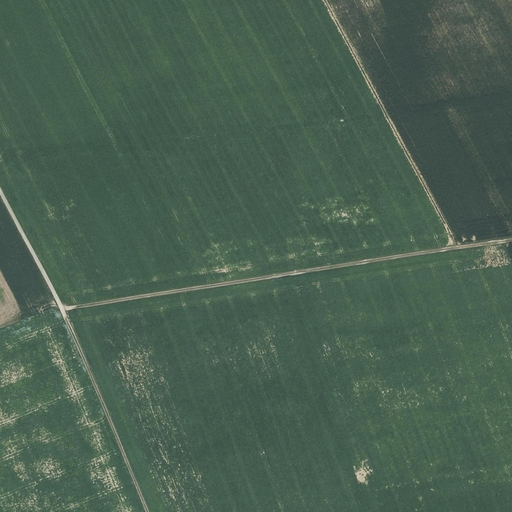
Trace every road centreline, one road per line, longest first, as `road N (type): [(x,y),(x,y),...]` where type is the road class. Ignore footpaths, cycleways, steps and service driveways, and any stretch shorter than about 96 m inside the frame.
road 1 (track): [(511,239),(61,309)]
road 2 (track): [(456,247),(325,0)]
road 3 (track): [(61,309),(148,511)]
road 4 (track): [(0,189),(61,309)]
